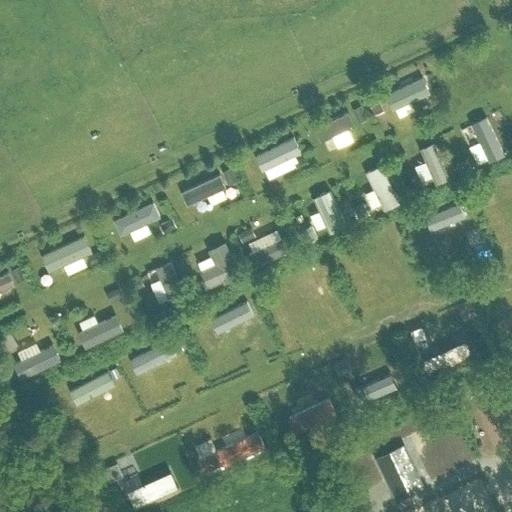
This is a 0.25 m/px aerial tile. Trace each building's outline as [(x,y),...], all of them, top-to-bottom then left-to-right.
[(416,99),(437,90),(431,76),(392,92),(403,117),(421,109),(416,99)] [(339,135),(341,144),(356,140),(350,116),(324,123),(328,138),(339,135)] [(473,150),(489,144),(486,135),(470,141),(473,150)] [(300,138),(263,152),(273,176),(309,162),(300,138)] [(439,142),(427,147),(440,178),(451,173),(439,142)] [(373,169),(377,188),(370,190),(375,211),(389,208),(388,203),(398,201),(390,165),(373,169)] [(195,204),(212,196),(216,204),(234,196),(224,173),(189,190),(195,204)] [(510,206),(502,186),(479,195),(487,215),(510,206)] [(335,224),(349,216),(333,190),(319,199),(335,224)] [(467,201),(445,213),(456,234),(478,222),(467,201)] [(325,209),(315,213),(321,229),(331,225),(325,209)] [(254,242),(261,258),(291,244),(283,228),(254,242)] [(416,232),(400,238),(407,256),(422,250),(416,232)] [(71,266),(73,272),(95,264),(86,238),(51,251),(59,270),(71,266)] [(203,260),(212,285),(240,275),(229,242),(214,247),(217,255),(203,260)] [(360,274),(379,269),(373,247),(354,252),(360,274)] [(0,278),(0,291),(21,286),(17,274),(0,278)] [(89,328),(104,322),(100,313),(86,319),(89,328)] [(215,316),(198,324),(207,341),(223,333),(215,316)]
